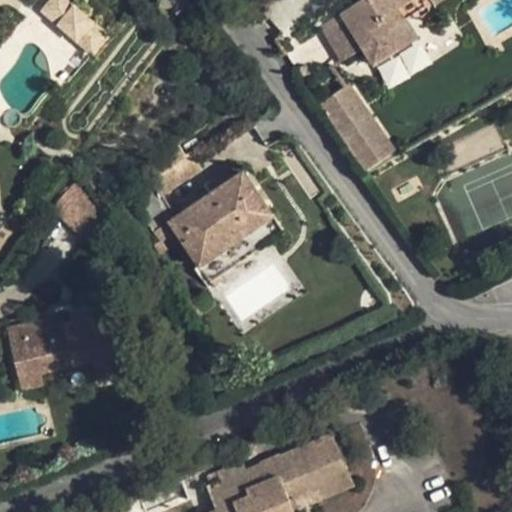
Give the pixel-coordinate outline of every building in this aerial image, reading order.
[(59,24),(75,5),(68,0),(50,0),(42,10),(59,24)] [(360,0),(341,12),(365,48),(375,65),(418,37),(408,21),(440,0),(360,0)] [(110,35),(75,5),(59,24),(93,54),(110,35)] [(341,12),(322,26),(343,61),(365,48),(341,12)] [(349,83),(319,104),(366,171),(396,150),(349,83)] [(234,115),(246,107),(238,95),(226,102),(234,115)] [(186,155),(178,143),(150,162),(158,173),(186,155)] [(191,152),(186,155),(158,173),(151,178),(162,195),(202,168),(191,152)] [(216,189),(234,177),(228,167),(210,180),(216,189)] [(176,216),(153,232),(160,242),(178,231),(201,265),(274,215),(244,171),(234,177),(216,189),(176,216)] [(151,178),(126,193),(153,232),(176,216),(162,195),(151,178)] [(79,195),(69,187),(52,206),(62,214),(79,195)] [(81,192),(79,195),(62,214),(90,239),(109,216),(81,192)] [(274,215),(201,265),(212,281),(285,232),(274,215)] [(63,316),(7,329),(17,372),(40,366),(42,371),(93,358),(97,373),(121,368),(115,345),(112,329),(97,332),(94,316),(65,323),(63,316)] [(127,366),(122,343),(115,345),(121,368),(127,366)] [(40,366),(17,372),(21,389),(45,383),(42,371),(40,366)] [(239,511),(293,511),(285,493),(345,467),(330,434),(263,463),(266,471),(249,478),(245,470),(242,461),(216,472),(220,480),(207,486),(217,510),(235,502),(239,511)] [(266,471),(263,463),(245,470),(249,478),(266,471)] [(345,467),(285,493),(293,511),(294,511),(353,487),(345,467)] [(217,510),(212,511),(239,511),(235,502),(217,510)]
